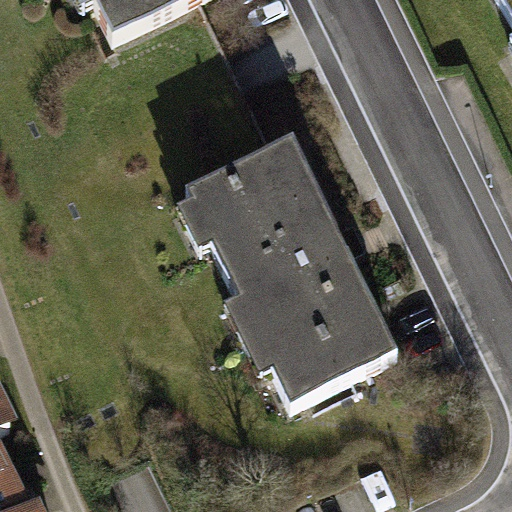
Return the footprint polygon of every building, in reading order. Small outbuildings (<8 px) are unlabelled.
[(214,1),(213,0),(68,0),(80,24),(95,17),(112,51),(214,1)] [(511,0),(491,0),(511,34),(511,53),(510,55),(511,58),(511,0)] [(398,363),(290,152),(187,204),(192,213),(178,220),(200,264),(211,258),(237,308),(222,316),(259,387),(271,381),(290,418),(398,363)] [(0,445),(14,440),(0,409),(0,445)] [(0,511),(20,511),(19,508),(0,469),(0,511)]
